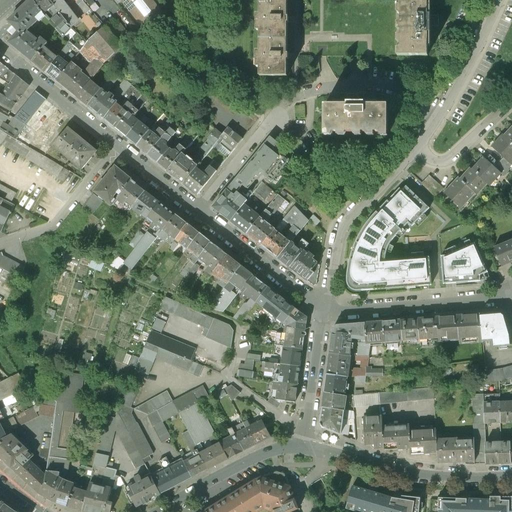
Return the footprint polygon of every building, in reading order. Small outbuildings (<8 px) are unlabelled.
[(27,32),(43,15),(32,0),(31,0),(8,22),(18,32),(27,32)] [(54,6),(52,4),(49,0),(32,0),(43,15),(54,6)] [(56,0),(52,4),(54,6),(60,13),(71,28),(80,22),(62,0),(56,0)] [(121,0),(145,30),(164,15),(151,0),(121,0)] [(428,56),(427,0),(400,0),(400,56),(428,56)] [(83,2),(78,6),(85,15),(90,11),(83,2)] [(260,3),(260,39),(287,39),(287,20),(287,3),(260,3)] [(60,13),(50,22),(63,37),(71,28),(60,13)] [(115,18),(104,28),(122,49),(133,40),(115,18)] [(104,28),(87,43),(79,52),(90,65),(83,73),(92,80),(102,66),(122,49),(104,28)] [(9,43),(33,62),(44,48),(47,44),(41,38),(38,42),(27,32),(18,32),(9,43)] [(287,57),(287,39),(260,39),(260,76),(287,76),(287,57)] [(58,59),(44,48),(33,62),(46,73),(58,59)] [(60,56),(58,59),(46,73),(57,81),(70,64),(60,56)] [(0,79),(8,86),(15,76),(0,63),(0,79)] [(81,73),(70,64),(57,81),(77,98),(90,83),(80,75),(81,73)] [(114,74),(108,82),(113,85),(118,78),(114,74)] [(29,86),(15,76),(8,86),(1,96),(0,95),(0,105),(11,112),(29,86)] [(91,81),(90,83),(77,98),(88,107),(102,90),(91,81)] [(114,93),(121,98),(131,86),(124,81),(114,93)] [(118,103),(113,99),(114,97),(110,93),(108,95),(102,90),(88,107),(104,120),(117,105),(118,103)] [(8,126),(3,124),(0,128),(0,132),(2,133),(26,147),(35,135),(51,116),(52,117),(57,110),(35,92),(13,119),(8,126)] [(104,120),(116,130),(133,108),(127,104),(122,110),(117,105),(104,120)] [(387,105),(325,106),(325,133),(387,133),(387,105)] [(138,113),(133,108),(116,130),(127,139),(140,123),(134,118),(138,113)] [(7,118),(0,113),(0,144),(62,181),(68,171),(43,157),(26,147),(2,133),(0,132),(0,128),(3,124),(7,118)] [(150,131),(140,123),(127,139),(137,147),(150,131)] [(67,127),(53,145),(80,168),(95,151),(67,127)] [(170,129),(165,136),(171,140),(176,134),(170,129)] [(210,135),(218,142),(223,135),(216,129),(210,135)] [(223,141),(234,150),(242,140),(228,129),(223,135),(218,142),(221,144),(223,141)] [(155,135),(150,131),(137,147),(149,156),(162,140),(160,138),(155,135)] [(165,136),(162,140),(167,145),(171,140),(165,136)] [(511,165),(511,164),(511,143),(504,137),(503,136),(491,148),(504,159),(511,165)] [(270,137),(237,178),(246,185),(249,188),(250,187),(256,179),(261,173),(277,152),(282,146),(270,137)] [(167,145),(162,140),(149,156),(159,164),(170,151),(166,148),(166,146),(167,145)] [(180,146),(175,151),(182,156),(186,151),(180,146)] [(172,152),(170,151),(159,164),(169,173),(182,156),(175,151),(172,152)] [(291,164),(277,152),(261,173),(265,176),(268,172),(273,176),(276,172),(287,181),(293,174),(287,169),(291,164)] [(198,170),(182,156),(169,173),(185,186),(198,170)] [(483,159),(472,172),(487,186),(490,189),(502,175),(494,169),(483,159)] [(504,159),(494,169),(502,175),(504,177),(511,168),(511,166),(511,165),(504,159)] [(110,208),(119,196),(132,180),(115,168),(93,195),(103,203),(110,208)] [(204,175),(198,170),(185,186),(198,196),(216,174),(209,168),(204,175)] [(477,197),(487,186),(472,172),(470,171),(460,181),(475,195),(477,197)] [(443,189),(429,176),(421,185),(429,192),(431,189),(438,194),(443,189)] [(213,209),(230,222),(243,206),(246,202),(238,195),(246,185),(237,178),(213,209)] [(261,183),(256,179),(250,187),(255,191),(261,183)] [(119,196),(134,207),(146,192),(132,180),(119,196)] [(462,210),(475,195),(460,181),(458,180),(445,195),(462,210)] [(272,191),(261,183),(255,191),(254,192),(265,201),(272,191)] [(354,233),(351,260),(398,258),(397,235),(430,204),(406,183),(354,233)] [(16,194),(0,186),(0,201),(2,202),(10,206),(16,194)] [(134,207),(148,219),(161,203),(146,192),(134,207)] [(29,211),(35,200),(23,193),(17,203),(29,211)] [(103,203),(93,195),(83,208),(92,216),(103,203)] [(0,233),(0,234),(10,216),(0,211),(0,205),(2,202),(0,201),(0,233)] [(148,219),(163,230),(175,215),(161,203),(148,219)] [(230,222),(247,236),(260,220),(243,206),(230,222)] [(294,208),(275,231),(280,235),(288,224),(293,228),(300,233),(309,222),(294,208)] [(163,230),(175,240),(188,225),(175,215),(163,230)] [(129,219),(125,216),(120,223),(124,226),(129,219)] [(313,216),(310,220),(316,226),(320,222),(313,216)] [(247,236),(262,248),(275,231),(260,220),(247,236)] [(175,240),(188,250),(201,235),(188,225),(175,240)] [(300,233),(293,228),(288,234),(295,239),(300,233)] [(262,248),(277,260),(290,244),(280,235),(275,231),(262,248)] [(156,239),(149,234),(125,265),(132,270),(156,239)] [(188,250),(200,260),(213,244),(201,235),(188,250)] [(289,269),(302,253),(309,245),(303,240),(296,248),(290,244),(277,260),(289,269)] [(511,241),(494,249),(502,268),(511,263),(511,241)] [(200,260),(214,271),(227,255),(213,244),(200,260)] [(48,249),(41,247),(39,255),(46,257),(48,249)] [(482,250),(442,255),(445,284),(492,277),(482,250)] [(317,265),(302,253),(289,269),(308,284),(313,278),(309,275),(317,265)] [(0,254),(0,268),(4,271),(0,279),(0,286),(1,287),(2,284),(14,291),(26,269),(3,257),(2,254),(0,254)] [(214,271),(229,283),(242,267),(227,255),(214,271)] [(398,258),(400,288),(434,286),(433,256),(398,258)] [(366,289),(400,288),(398,258),(351,260),(349,276),(352,281),(358,287),(366,289)] [(103,265),(92,260),(89,268),(100,273),(103,265)] [(235,287),(240,291),(252,275),(242,267),(229,283),(225,289),(230,293),(232,291),(235,287)] [(156,279),(151,275),(145,282),(151,285),(156,279)] [(269,288),(252,275),(240,291),(256,304),(269,288)] [(256,304),(283,326),(296,310),(269,288),(256,304)] [(238,295),(232,291),(230,293),(225,289),(209,308),(223,314),(238,295)] [(161,309),(210,330),(214,319),(166,298),(161,309)] [(55,312),(48,310),(45,317),(53,319),(55,312)] [(283,326),(289,331),(305,332),(307,321),(306,317),(296,310),(283,326)] [(502,314),(480,316),(481,340),(482,344),(491,343),(492,350),(510,349),(502,314)] [(480,316),(457,318),(458,341),(481,340),(480,316)] [(437,343),(458,341),(457,318),(435,319),(437,343)] [(157,319),(153,329),(162,333),(166,323),(157,319)] [(231,327),(214,319),(210,330),(206,338),(231,349),(234,332),(231,327)] [(419,344),(437,343),(435,319),(417,320),(419,344)] [(401,345),(419,344),(417,320),(400,321),(401,345)] [(384,346),(401,345),(400,321),(382,323),(384,346)] [(371,345),(384,346),(382,323),(366,324),(367,344),(371,345)] [(349,357),(352,340),(364,341),(367,344),(366,324),(353,325),(334,328),(330,355),(349,357)] [(289,331),(285,347),(302,350),(305,332),(289,331)] [(148,339),(146,344),(190,362),(195,350),(151,332),(148,339)] [(139,341),(146,344),(148,339),(141,336),(139,341)] [(370,358),(371,345),(367,344),(364,341),(352,340),(349,357),(370,358)] [(146,344),(140,359),(153,364),(155,359),(199,377),(203,368),(190,362),(146,344)] [(285,347),(282,366),(299,369),(302,350),(285,347)] [(238,370),(252,372),(254,360),(260,361),(261,356),(248,354),(247,359),(245,359),(244,365),(239,364),(238,370)] [(330,355),(327,377),(347,379),(349,357),(330,355)] [(368,367),(370,358),(349,357),(347,379),(357,378),(357,384),(366,384),(367,376),(368,367)] [(148,376),(153,364),(140,359),(135,370),(145,374),(148,376)] [(282,366),(279,384),(296,386),(299,369),(282,366)] [(372,367),(368,367),(367,376),(383,377),(383,370),(373,370),(372,367)] [(511,367),(501,371),(486,373),(487,384),(502,382),(511,379),(511,383),(511,367)] [(130,409),(145,374),(135,370),(121,405),(130,409)] [(59,388),(56,403),(64,404),(63,413),(73,414),(78,415),(84,376),(61,373),(59,388)] [(0,384),(0,401),(26,388),(19,374),(2,383),(0,384)] [(327,377),(325,397),(344,400),(347,379),(327,377)] [(293,403),(296,386),(279,384),(277,401),(293,403)] [(38,416),(54,419),(56,403),(59,388),(43,385),(38,416)] [(232,385),(225,389),(231,402),(235,400),(241,394),(232,385)] [(203,387),(192,392),(198,404),(209,399),(203,387)] [(433,388),(379,394),(380,406),(434,400),(433,388)] [(226,396),(223,391),(217,395),(219,400),(226,396)] [(135,410),(147,416),(156,411),(172,402),(167,392),(135,410)] [(179,414),(198,404),(192,392),(172,402),(179,414)] [(354,409),(380,406),(379,394),(363,395),(354,396),(354,409)] [(483,404),(483,395),(472,395),(474,438),(474,447),(485,447),(484,444),(484,427),(483,404)] [(325,397),(323,411),(343,415),(344,400),(325,397)] [(271,398),(268,403),(277,409),(280,405),(271,398)] [(179,414),(172,402),(156,411),(162,423),(179,414)] [(57,450),(58,445),(63,413),(64,404),(56,403),(54,419),(48,459),(69,462),(71,452),(57,450)] [(511,425),(511,403),(483,404),(484,427),(511,425)] [(215,436),(198,404),(179,414),(187,431),(181,434),(191,454),(193,453),(198,450),(196,446),(215,436)] [(133,409),(130,409),(121,405),(117,412),(142,460),(149,457),(153,455),(137,423),(136,424),(131,414),(133,409)] [(8,407),(0,411),(0,412),(3,419),(12,415),(8,407)] [(13,418),(18,428),(38,418),(33,408),(13,418)] [(162,423),(156,411),(147,416),(162,444),(171,439),(162,423)] [(341,437),(343,415),(323,411),(321,429),(341,437)] [(136,470),(144,465),(142,460),(117,412),(114,419),(112,424),(115,430),(136,470)] [(73,414),(63,413),(58,445),(68,447),(73,414)] [(105,416),(96,454),(109,457),(115,430),(112,424),(114,419),(105,416)] [(375,448),(383,448),(382,425),(382,416),(364,417),(365,444),(374,444),(375,448)] [(243,424),(246,429),(254,446),(269,438),(261,421),(249,427),(247,422),(243,424)] [(384,450),(411,449),(410,429),(409,423),(382,425),(383,448),(384,450)] [(411,454),(437,453),(437,440),(436,428),(410,429),(411,449),(411,454)] [(227,460),(244,451),(235,435),(232,429),(227,431),(231,437),(219,443),(219,445),(227,460)] [(246,429),(235,435),(244,451),(254,446),(246,429)] [(5,439),(0,441),(0,459),(9,470),(11,469),(27,452),(11,436),(5,439)] [(438,464),(475,462),(474,447),(474,438),(437,440),(437,453),(438,464)] [(485,447),(485,468),(511,467),(510,443),(484,444),(485,447)] [(208,469),(227,460),(219,445),(201,455),(208,469)] [(192,478),(208,469),(201,455),(198,450),(193,453),(195,458),(189,461),(188,460),(184,462),(192,478)] [(33,457),(27,452),(11,469),(39,495),(44,488),(46,476),(30,461),(33,457)] [(107,462),(109,457),(96,454),(93,466),(106,469),(107,462)] [(151,462),(149,457),(142,460),(144,465),(151,462)] [(184,462),(172,468),(166,457),(159,461),(164,472),(153,478),(161,494),(192,478),(184,462)] [(48,459),(46,473),(59,475),(67,476),(69,462),(48,459)] [(46,473),(46,476),(44,488),(39,495),(53,504),(67,509),(72,488),(73,486),(66,483),(59,479),(59,475),(46,473)] [(136,507),(161,494),(153,478),(151,475),(142,480),(140,476),(135,478),(137,482),(126,488),(136,507)] [(290,486),(262,476),(206,510),(202,511),(254,511),(263,507),(274,509),(274,511),(282,511),(290,509),(299,505),(295,497),(290,486)] [(90,484),(88,494),(82,511),(110,511),(112,507),(107,505),(111,489),(90,484)] [(361,511),(386,511),(391,496),(352,486),(345,508),(361,511)] [(67,509),(77,511),(82,511),(88,494),(72,488),(67,509)] [(418,511),(420,497),(401,496),(401,499),(391,496),(386,511),(418,511)] [(511,511),(511,497),(491,497),(491,502),(484,502),(483,511),(511,511)] [(483,511),(484,502),(440,501),(440,511),(483,511)]
